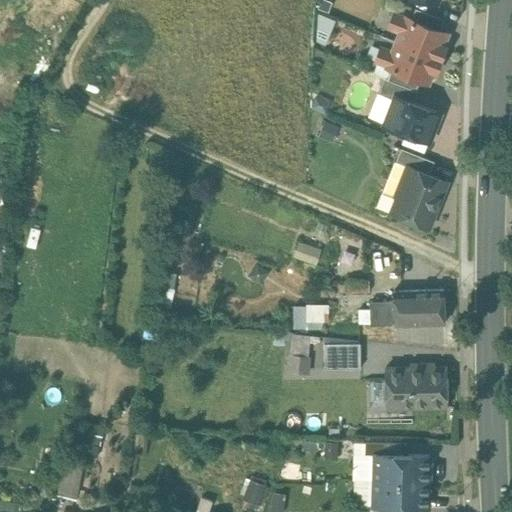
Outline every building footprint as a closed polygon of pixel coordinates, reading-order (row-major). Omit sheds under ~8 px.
[(444,19),(416,7),(411,19),(439,30),(444,19)] [(411,19),(407,17),(396,13),(390,27),(401,31),(397,41),(440,58),(445,46),(442,45),(447,33),(439,30),(411,19)] [(440,58),(397,41),(393,51),(383,47),(377,61),(392,67),(420,78),(428,81),(432,69),(435,70),(440,58)] [(420,78),(392,67),(388,78),(416,89),(420,78)] [(388,78),(384,77),(378,92),(394,98),(396,94),(413,101),(418,90),(416,89),(388,78)] [(413,101),(396,94),(394,98),(385,123),(429,140),(434,127),(432,123),(437,111),(413,101)] [(435,160),(401,147),(396,161),(410,167),(410,166),(429,173),(435,160)] [(429,173),(410,166),(410,167),(404,181),(400,183),(396,191),(398,196),(392,211),(428,225),(438,199),(435,198),(443,179),(429,173)] [(318,262),(322,246),(299,241),(295,256),(318,262)] [(373,277),(351,278),(351,290),(373,289),(373,277)] [(446,286),(397,287),(397,298),(374,299),(374,301),(374,325),(447,323),(446,286)] [(374,301),(360,302),(361,325),(374,325),(374,301)] [(295,304),(295,318),(330,317),(329,302),(295,304)] [(311,370),(311,333),(292,333),(292,370),(311,370)] [(363,366),(362,340),(325,341),(326,367),(363,366)] [(445,367),(387,367),(387,380),(357,380),(357,390),(357,406),(446,405),(445,367)] [(357,390),(357,380),(349,380),(349,390),(357,390)] [(402,442),(366,441),(365,454),(375,454),(375,453),(401,454),(402,442)] [(64,463),(58,494),(74,497),(76,498),(84,454),(79,453),(66,451),(64,463)] [(401,454),(375,453),(375,454),(374,479),(429,481),(430,455),(401,454)] [(259,503),(266,483),(251,478),(244,497),(259,503)] [(429,481),(374,479),(374,505),(399,506),(429,507),(429,481)] [(202,496),(195,511),(208,511),(213,500),(202,496)]
